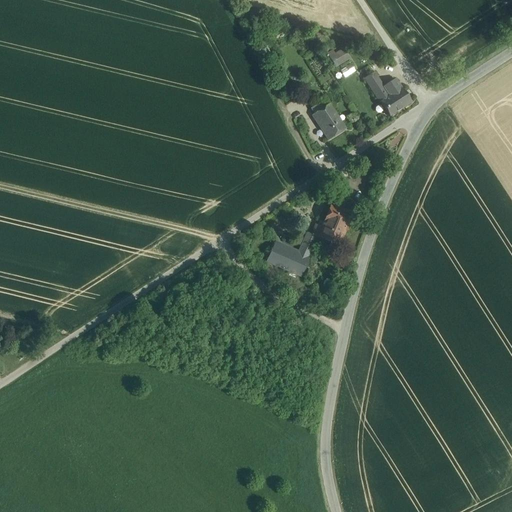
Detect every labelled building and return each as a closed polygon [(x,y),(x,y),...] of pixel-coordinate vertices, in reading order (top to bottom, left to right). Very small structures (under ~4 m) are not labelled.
[(335,68),(349,59),(343,49),(329,57),(335,68)] [(345,78),(355,71),(351,64),(340,70),(345,78)] [(383,88),(380,83),(371,89),(380,104),(400,91),(394,81),(383,88)] [(400,91),(380,104),(389,118),(397,113),(401,110),(411,104),(401,90),(400,91)] [(329,106),(321,94),(316,97),(324,110),(329,106)] [(345,130),(329,106),(324,110),(313,117),(329,141),(345,130)] [(392,157),(382,151),(378,157),(387,164),(392,157)] [(331,206),(323,225),(320,223),(318,228),(315,227),(311,236),(311,237),(317,239),(338,248),(344,234),(352,215),(331,206)] [(306,234),(298,252),(303,255),(311,237),(311,236),(306,234)] [(311,237),(303,255),(298,252),(275,242),(266,263),(266,264),(267,263),(300,278),(300,279),(310,258),(309,257),(317,239),(311,237)]
